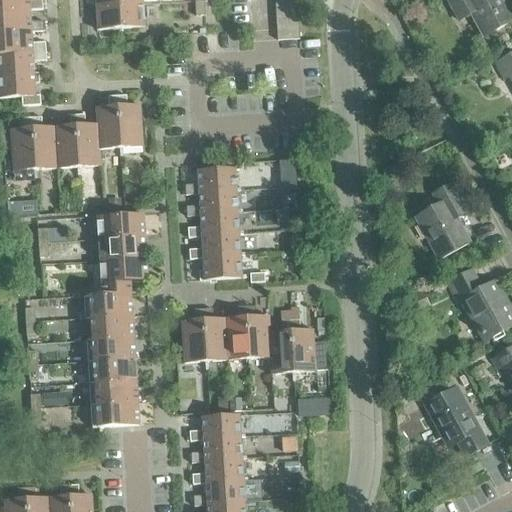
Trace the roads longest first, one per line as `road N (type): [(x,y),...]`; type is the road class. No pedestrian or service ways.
road 1 (tertiary): [(346,121),(360,417),(351,511)]
road 2 (residential): [(289,124),(200,127),(197,61),(261,60)]
road 3 (tertiary): [(349,0),(341,21),(346,121)]
